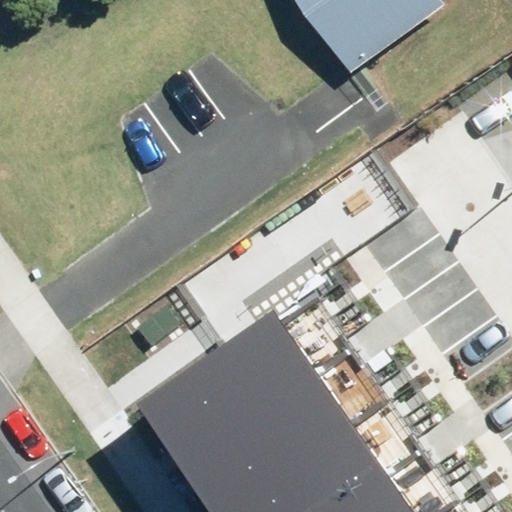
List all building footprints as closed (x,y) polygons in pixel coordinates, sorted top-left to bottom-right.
[(318,0),(362,64),(456,0),(318,0)] [(511,122),(425,186),(511,305),(511,122)] [(190,389),(227,439),(351,350),(314,299),(190,389)] [(227,439),(264,490),(388,400),(351,350),(227,439)] [(264,490),(280,511),(340,511),(425,451),(388,400),(264,490)] [(340,511),(447,511),(462,501),(425,451),(340,511)] [(447,511),(470,511),(462,501),(447,511)]
